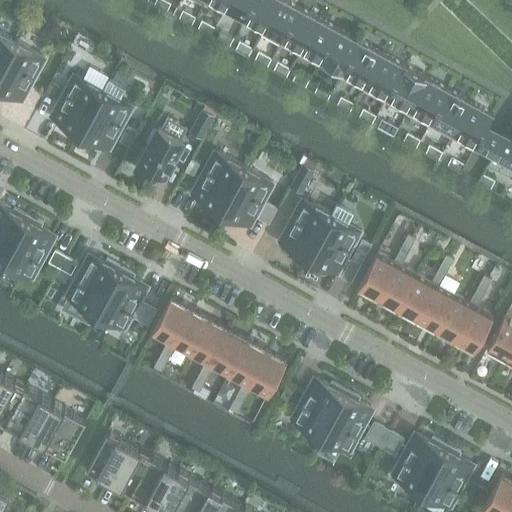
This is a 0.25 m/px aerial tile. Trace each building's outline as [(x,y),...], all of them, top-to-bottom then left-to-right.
[(155,0),(154,4),(167,11),(171,3),(165,0),(155,0)] [(213,0),(231,10),(236,0),(213,0)] [(252,21),(263,0),(236,0),(231,10),(252,21)] [(260,32),(270,37),(289,1),(286,0),(263,0),(252,21),(263,27),(260,32)] [(270,37),(290,48),(310,12),(289,1),(270,37)] [(183,10),(179,17),(192,24),(196,17),(183,10)] [(290,48),(310,59),(330,24),(310,12),(290,48)] [(202,20),(197,28),(211,35),(215,27),(202,20)] [(322,59),(334,66),(350,35),(330,24),(310,59),(319,64),(322,59)] [(221,30),(216,38),(230,45),(234,37),(221,30)] [(0,69),(16,40),(0,31),(0,69)] [(339,76),(351,82),(371,46),(350,35),(334,66),(342,70),(339,76)] [(41,58),(43,55),(16,40),(0,69),(0,92),(4,95),(6,92),(13,96),(21,80),(29,85),(43,59),(41,58)] [(240,41),(235,48),(248,56),(253,48),(240,41)] [(351,82),(372,93),(391,57),(371,46),(351,82)] [(259,51),(254,59),(267,66),(272,58),(259,51)] [(372,93),(392,104),(412,68),(391,57),(372,93)] [(278,61),(273,69),(286,76),(291,68),(278,61)] [(392,104),(412,116),(432,79),(412,68),(392,104)] [(296,72),(292,79),(305,87),(309,79),(296,72)] [(59,101),(51,117),(58,121),(67,126),(65,129),(79,136),(105,89),(103,88),(77,73),(75,76),(73,75),(59,101)] [(105,89),(79,136),(94,144),(96,141),(102,145),(110,149),(119,134),(133,108),(131,107),(132,104),(122,98),(127,89),(108,79),(103,88),(105,89)] [(412,116),(433,127),(453,91),(432,79),(412,116)] [(51,82),(44,94),(55,99),(61,87),(51,82)] [(319,84),(315,92),(328,99),(332,91),(319,84)] [(433,127),(453,138),(473,102),(453,91),(433,127)] [(341,96),(337,104),(350,111),(354,103),(341,96)] [(473,102),(453,138),(474,149),(493,113),(473,102)] [(202,107),(189,131),(203,138),(216,114),(202,107)] [(363,108),(359,116),(372,123),(376,115),(363,108)] [(385,120),(381,128),(394,135),(398,127),(385,120)] [(127,125),(120,140),(129,145),(137,130),(127,125)] [(151,142),(136,168),(152,176),(156,170),(163,174),(169,164),(171,166),(176,156),(174,155),(183,139),(181,138),(161,127),(159,126),(158,129),(154,127),(147,140),(151,142)] [(407,132),(403,140),(416,147),(420,139),(407,132)] [(492,152),(493,153),(511,163),(511,136),(503,132),(492,152)] [(429,144),(425,152),(438,159),(442,152),(429,144)] [(206,202),(205,205),(219,212),(244,165),(218,150),(216,153),(214,152),(200,178),(208,182),(199,198),(206,202)] [(465,164),(451,157),(447,164),(460,171),(465,164)] [(192,158),(185,170),(194,175),(201,163),(192,158)] [(290,185),(302,191),(314,169),(303,163),(290,185)] [(270,183),(271,180),(244,165),(219,212),(233,220),(234,217),(241,221),(250,205),(258,210),(272,184),(270,183)] [(491,188),(495,180),(482,173),(478,181),(491,188)] [(294,250),(292,253),(306,260),(337,204),(336,204),(331,213),(305,198),(304,201),(302,200),(288,226),(295,230),(287,246),(294,250)] [(267,202),(258,218),(269,224),(278,208),(267,202)] [(349,222),(353,213),(337,204),(306,260),(320,268),(322,265),(329,269),(337,253),(345,258),(359,232),(357,231),(359,228),(349,222)] [(0,260),(3,262),(28,214),(14,207),(13,210),(6,206),(0,216),(0,260)] [(42,222),(39,220),(28,214),(3,262),(29,276),(31,273),(33,274),(47,249),(39,244),(48,229),(41,225),(42,222)] [(377,251),(359,285),(378,296),(412,235),(408,233),(394,259),(377,251)] [(412,235),(378,296),(397,306),(416,272),(401,264),(416,237),(412,235)] [(359,246),(353,257),(362,262),(368,251),(359,246)] [(66,255),(55,249),(49,261),(60,267),(66,255)] [(416,272),(397,306),(417,317),(450,256),(446,254),(432,280),(416,272)] [(78,261),(66,255),(60,267),(72,273),(78,261)] [(68,297),(62,309),(89,323),(95,312),(121,265),(107,257),(105,260),(98,256),(90,272),(82,268),(68,293),(70,294),(68,297)] [(450,256),(417,317),(436,327),(454,293),(439,284),(454,258),(450,256)] [(121,265),(95,312),(122,327),(123,324),(125,325),(140,299),(148,284),(140,279),(133,276),(135,273),(121,265)] [(454,293),(436,327),(455,338),(488,277),(484,274),(469,301),(454,293)] [(477,305),(492,279),(488,277),(455,338),(475,348),(493,314),(477,305)] [(168,339),(154,366),(157,368),(191,307),(171,296),(152,331),(168,339)] [(146,300),(140,312),(152,318),(158,307),(146,300)] [(191,352),(210,317),(191,307),(157,368),(161,370),(176,344),(191,352)] [(511,311),(507,309),(487,346),(507,357),(511,346),(511,311)] [(195,389),(229,328),(210,317),(191,352),(206,360),(192,386),(195,389)] [(229,373),(248,338),(229,328),(195,389),(199,391),(214,364),(229,373)] [(234,409),(267,349),(248,338),(229,373),(244,381),(229,407),(234,409)] [(268,394),(287,359),(267,349),(234,409),(237,411),(252,385),(268,394)] [(4,374),(0,380),(0,419),(5,422),(25,385),(4,374)] [(295,418),(293,421),(320,435),(346,388),(332,380),(330,383),(323,379),(315,395),(307,391),(293,416),(295,418)] [(287,384),(281,396),(288,400),(294,388),(287,384)] [(25,385),(5,422),(32,437),(52,400),(25,385)] [(358,399),(360,396),(346,388),(320,435),(347,450),(348,447),(350,448),(364,422),(357,418),(365,402),(358,399)] [(52,400),(32,437),(66,456),(86,418),(52,400)] [(365,437),(380,445),(388,429),(374,421),(365,437)] [(380,445),(395,453),(403,437),(388,429),(380,445)] [(107,430),(87,467),(109,479),(129,442),(107,430)] [(395,473),(394,476),(421,490),(446,443),(433,435),(431,438),(424,435),(415,450),(407,446),(393,471),(395,473)] [(129,442),(109,479),(130,491),(150,454),(129,442)] [(459,454),(460,451),(446,443),(421,490),(447,505),(449,502),(451,503),(457,492),(465,477),(457,473),(466,458),(459,454)] [(150,454),(130,491),(157,505),(178,469),(150,454)] [(178,469),(157,505),(169,511),(196,511),(210,486),(178,469)] [(511,478),(502,473),(483,507),(492,511),(505,511),(511,500),(511,478)] [(473,502),(481,488),(474,484),(466,498),(473,502)] [(210,486),(196,511),(238,511),(243,504),(210,486)] [(0,490),(0,511),(1,511),(10,496),(0,490)]
